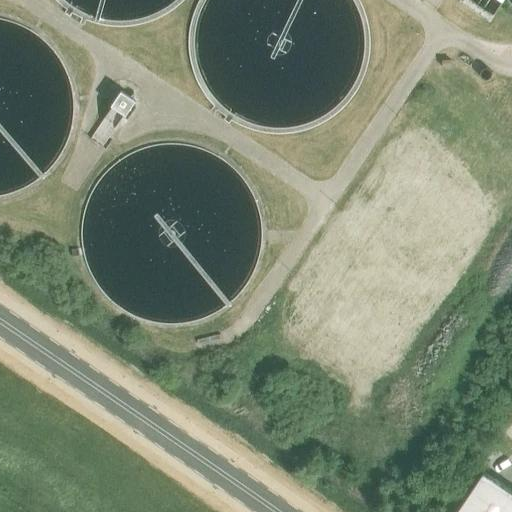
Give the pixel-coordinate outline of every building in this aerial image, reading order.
[(179,3),(180,0),(62,0),(64,2),(120,26),(179,3)] [(233,112),(264,129),(315,126),(346,97),(329,78),(353,76),(352,61),(341,49),(347,43),(331,44),(326,38),(316,47),(305,36),(312,28),(269,4),(265,8),(258,1),(235,22),(235,30),(245,36),(231,37),(223,50),(237,58),(230,65),(247,74),(228,75),(228,83),(223,84),(211,72),(196,73),(233,112)] [(0,191),(48,181),(68,147),(77,107),(63,47),(18,21),(0,16),(0,191)] [(113,106),(127,115),(138,97),(123,89),(113,106)] [(131,153),(104,172),(84,218),(96,296),(159,322),(235,310),(254,266),(243,262),(240,243),(229,245),(231,259),(226,252),(212,261),(201,245),(215,236),(213,232),(209,206),(219,210),(214,221),(228,219),(223,188),(213,195),(198,188),(211,186),(208,172),(202,169),(201,163),(209,158),(179,145),(131,153)] [(511,511),(511,490),(483,470),(454,511),(511,511)]
